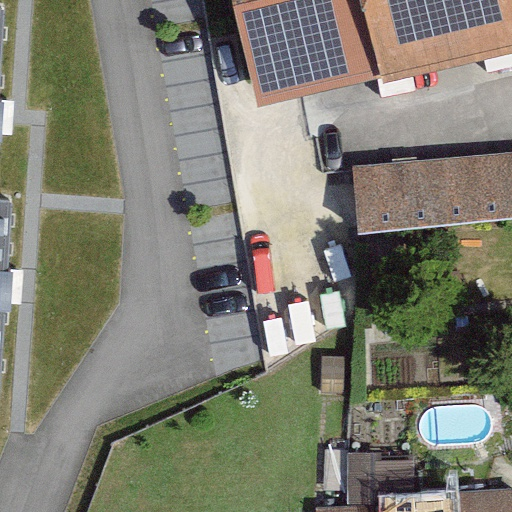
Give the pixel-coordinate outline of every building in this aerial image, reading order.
[(511,16),(511,0),(243,0),(261,75),(511,16)] [(0,367),(11,203),(0,202),(0,73),(5,5),(0,4),(0,367)] [(511,157),(362,170),(367,235),(511,223),(511,157)] [(376,460),(355,460),(355,505),(376,505),(376,460)] [(511,511),(511,497),(459,501),(459,508),(459,511),(511,511)]
